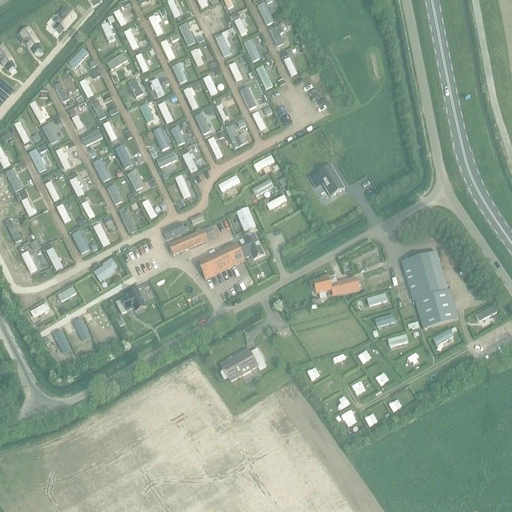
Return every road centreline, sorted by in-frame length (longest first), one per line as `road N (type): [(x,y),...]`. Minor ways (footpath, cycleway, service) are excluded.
road 1 (unclassified): [(444,190),(43,412)]
road 2 (primary): [(431,0),(463,155),(511,244)]
road 3 (unclassified): [(404,0),(444,190)]
road 4 (unclassified): [(474,0),(511,158)]
road 5 (track): [(346,388),(359,409),(464,349),(477,350)]
road 6 (unclassified): [(444,190),(511,291)]
